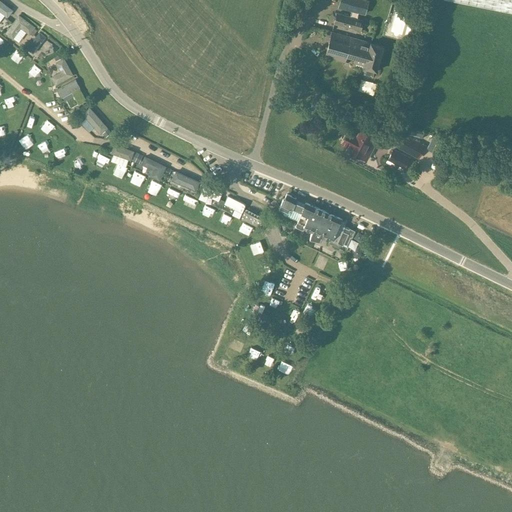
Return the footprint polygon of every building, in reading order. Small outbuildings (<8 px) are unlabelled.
[(0,0),(0,11),(7,17),(13,10),(0,0)] [(298,0),(295,12),(307,15),(311,0),(298,0)] [(361,0),(341,0),(339,7),(365,14),(369,2),(361,0)] [(511,0),(451,0),(511,12),(511,0)] [(390,33),(400,36),(408,14),(398,10),(390,33)] [(361,31),(363,20),(337,13),(334,23),(361,31)] [(29,35),(35,27),(19,14),(5,32),(13,38),(21,28),(29,35)] [(39,32),(26,48),(33,53),(46,36),(39,32)] [(355,58),(353,64),(365,68),(363,74),(373,77),(375,70),(376,71),(383,46),(332,32),(325,57),(345,62),(347,56),(355,58)] [(52,42),(48,47),(53,51),(54,51),(55,52),(59,47),(57,46),(52,42)] [(17,49),(11,56),(18,63),(24,56),(17,49)] [(55,60),(63,57),(61,52),(53,55),(55,60)] [(73,75),(64,58),(55,62),(60,71),(51,76),(55,85),(73,75)] [(36,77),(41,67),(31,62),(26,72),(36,77)] [(372,93),(375,82),(360,78),(357,89),(372,93)] [(61,97),(80,87),(75,79),(56,89),(61,97)] [(16,106),(13,96),(3,99),(6,108),(16,106)] [(108,127),(89,106),(82,113),(100,134),(108,127)] [(36,125),(47,130),(51,122),(40,116),(36,125)] [(348,130),(341,144),(349,148),(348,151),(350,152),(349,153),(359,158),(360,157),(366,161),(375,144),(372,142),(376,134),(361,126),(357,134),(348,130)] [(108,128),(103,133),(106,136),(111,131),(108,128)] [(419,157),(425,146),(402,134),(396,145),(419,157)] [(36,143),(40,152),(50,148),(47,139),(36,143)] [(131,159),(134,150),(114,143),(111,152),(131,159)] [(58,159),(66,157),(64,149),(56,150),(58,159)] [(405,173),(412,159),(409,158),(409,157),(394,149),(386,163),(405,173)] [(135,152),(132,160),(139,163),(143,155),(135,152)] [(78,168),(85,162),(79,154),(71,160),(78,168)] [(160,179),(166,166),(144,155),(141,164),(152,169),(150,175),(160,179)] [(465,161),(462,169),(473,173),(476,164),(465,161)] [(199,180),(175,169),(170,178),(195,189),(199,180)] [(136,170),(129,182),(138,187),(145,176),(136,170)] [(147,189),(157,193),(162,183),(152,179),(147,189)] [(204,185),(201,192),(218,200),(222,193),(204,185)] [(164,196),(178,202),(182,192),(168,186),(164,196)] [(182,201),(195,208),(199,201),(186,194),(182,201)] [(224,203),(234,208),(242,212),(245,204),(228,195),(224,203)] [(281,205),(285,207),(282,215),(297,221),(295,227),(303,230),(304,226),(312,230),(310,236),(314,237),(314,239),(319,241),(322,235),(343,244),(344,244),(345,244),(351,236),(352,236),(355,230),(349,227),(349,228),(342,225),(345,220),(341,219),(341,218),(296,198),(288,196),(286,201),(283,200),(281,205)] [(204,203),(200,213),(210,218),(215,208),(204,203)] [(245,207),(240,216),(253,222),(257,214),(245,207)] [(216,220),(230,226),(235,217),(221,211),(216,220)] [(238,231),(249,231),(250,222),(239,221),(238,231)] [(297,253),(305,256),(308,248),(300,245),(297,253)] [(350,259),(338,261),(339,269),(351,267),(350,259)] [(320,268),(327,271),(329,265),(322,262),(320,268)] [(258,291),(269,296),(274,286),(263,281),(258,291)] [(316,284),(311,295),(322,299),(326,288),(316,284)] [(282,319),(275,327),(282,333),(289,325),(282,319)] [(231,339),(230,344),(231,345),(229,350),(238,353),(241,342),(231,339)] [(264,362),(272,364),(274,357),(266,355),(264,362)]
